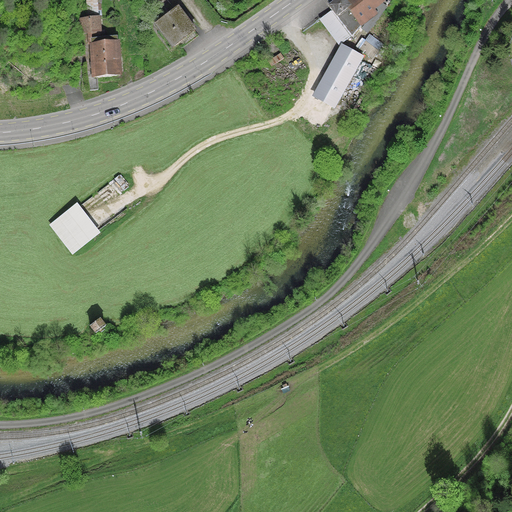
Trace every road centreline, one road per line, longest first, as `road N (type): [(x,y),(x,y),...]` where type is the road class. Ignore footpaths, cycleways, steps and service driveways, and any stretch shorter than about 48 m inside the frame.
road 1 (unclassified): [(0,424),(127,401),(212,365),(316,304),(403,201),(487,31),(511,0)]
road 2 (track): [(511,218),(399,315),(232,414)]
road 3 (primary): [(0,132),(64,123),(148,93),(294,0)]
road 4 (track): [(421,511),(489,451),(511,415)]
